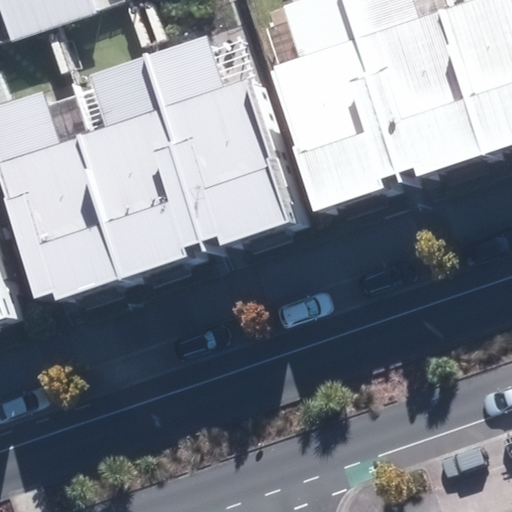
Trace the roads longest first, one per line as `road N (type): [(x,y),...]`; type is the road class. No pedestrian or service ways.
road 1 (tertiary): [(0,478),(511,300)]
road 2 (tertiary): [(511,390),(289,474)]
